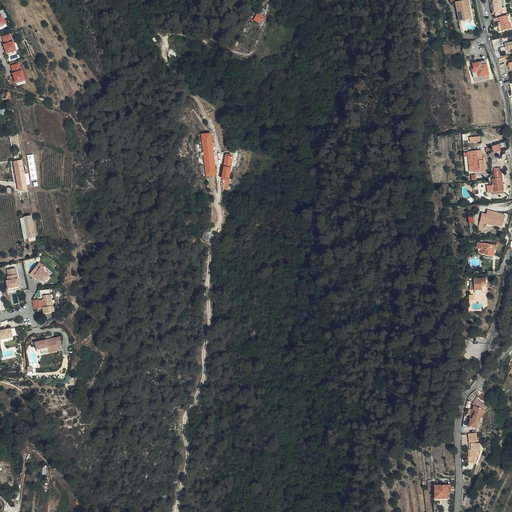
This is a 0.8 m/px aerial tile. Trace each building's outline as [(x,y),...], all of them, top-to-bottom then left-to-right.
[(462,11),(463,21),(472,19),(469,0),(465,0),(459,1),(456,2),(458,12),(462,11)] [(500,12),(498,0),(491,0),(493,12),(500,12)] [(260,23),(263,17),(263,16),(266,10),(261,8),(255,20),(260,23)] [(507,15),(500,17),(503,30),(511,28),(511,23),(509,23),(507,15)] [(13,40),(11,33),(3,36),(5,43),(4,43),(7,54),(18,50),(14,40),(13,40)] [(490,78),(486,60),(473,63),(474,68),(472,69),(474,77),(483,75),(484,79),(490,78)] [(22,69),(20,62),(12,65),(14,72),(13,73),(16,83),(26,80),(23,69),(22,69)] [(500,64),(502,69),(505,78),(510,77),(507,63),(500,64)] [(216,175),(212,132),(202,133),(206,176),(216,175)] [(481,149),(471,151),(472,158),(475,157),(476,162),(475,162),(476,170),(479,170),(479,171),(483,171),(483,169),(485,169),(484,157),(482,157),(481,149)] [(230,179),(234,155),(225,154),(222,178),(230,179)] [(19,190),(27,188),(22,161),(15,162),(19,190)] [(488,185),(489,192),(493,192),(498,191),(498,190),(500,190),(500,191),(504,191),(502,167),(495,168),(495,171),(494,171),(495,179),(493,179),(493,184),(488,185)] [(298,208),(294,203),(287,208),(291,213),(298,208)] [(496,222),(495,223),(504,225),(506,214),(488,210),(487,214),(483,213),(480,221),(485,222),(486,219),(496,222)] [(29,242),(36,240),(32,216),(24,217),(25,222),(28,237),(29,242)] [(494,254),(495,250),(489,250),(489,246),(495,247),(496,245),(483,243),(482,252),(494,254)] [(40,263),(30,274),(34,277),(36,275),(44,282),(50,275),(41,268),(43,266),(40,263)] [(16,268),(8,269),(9,276),(18,274),(16,268)] [(9,276),(6,276),(8,285),(19,282),(18,274),(9,276)] [(486,284),(486,278),(475,279),(475,282),(471,282),(471,290),(475,290),(483,290),(482,284),(486,284)] [(55,310),(52,294),(43,295),(43,299),(38,300),(39,307),(42,307),(43,313),(55,310)] [(0,339),(10,338),(9,334),(13,333),(12,328),(0,330),(0,339)] [(61,336),(35,342),(37,351),(49,348),(49,351),(59,349),(58,347),(63,346),(61,336)] [(481,415),(483,405),(475,398),(472,403),(468,426),(478,426),(480,416),(481,415)] [(475,432),(466,433),(467,441),(474,441),(476,440),(475,432)] [(468,463),(473,462),(475,450),(476,440),(474,441),(474,443),(468,444),(468,449),(466,450),(468,463)] [(449,494),(450,486),(437,486),(437,498),(449,498),(449,494)]
